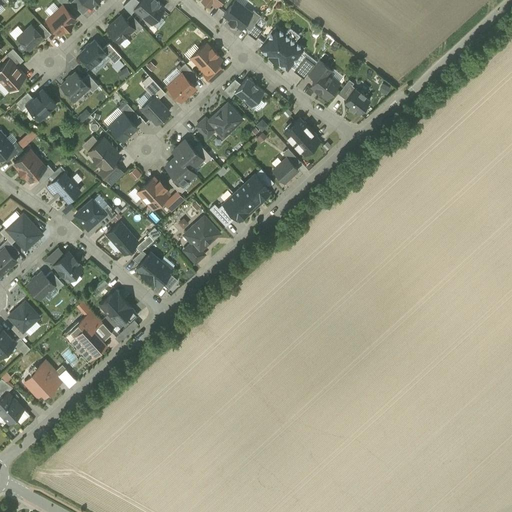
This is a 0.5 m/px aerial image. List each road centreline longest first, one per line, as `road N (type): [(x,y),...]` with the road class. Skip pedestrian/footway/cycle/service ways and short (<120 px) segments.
road 1 (residential): [(355,137),(163,311)]
road 2 (residential): [(163,311),(0,466)]
road 3 (residential): [(460,41),(355,137)]
road 4 (residential): [(247,57),(146,151)]
road 5 (residential): [(247,57),(355,137)]
road 6 (residential): [(163,311),(66,228)]
